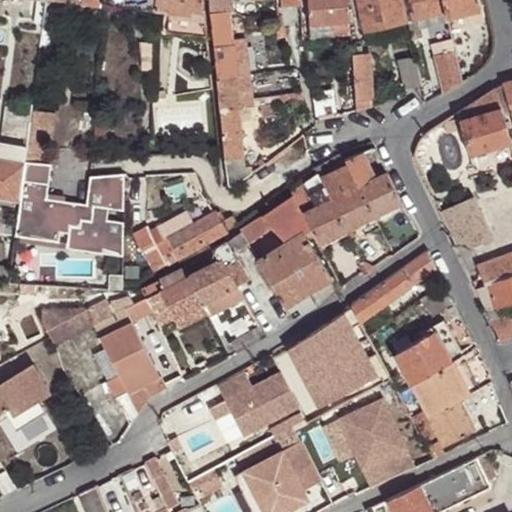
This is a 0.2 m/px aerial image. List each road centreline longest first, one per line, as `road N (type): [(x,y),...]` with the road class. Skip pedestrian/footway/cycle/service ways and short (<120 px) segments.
road 1 (residential): [(435,233),(267,348),(166,398),(133,450),(5,511)]
road 2 (unclassified): [(507,50),(493,73),(403,131),(405,170),(435,233)]
road 3 (residential): [(511,432),(347,511)]
road 4 (unclassified): [(435,233),(500,369)]
